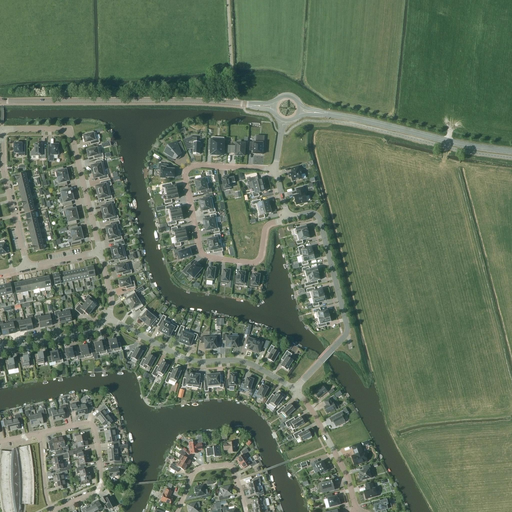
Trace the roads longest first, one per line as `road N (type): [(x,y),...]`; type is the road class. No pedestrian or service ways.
road 1 (residential): [(286,219),(267,226),(256,263),(199,251),(188,169),(274,171)]
road 2 (secondary): [(0,101),(242,104)]
road 3 (unclassified): [(293,389),(347,327),(317,216),(286,219)]
road 4 (unclassified): [(107,318),(174,355),(243,362),(293,389)]
road 5 (secondary): [(511,152),(320,113)]
road 6 (residential): [(99,252),(71,135),(1,130)]
road 7 (residential): [(50,511),(96,492),(98,448),(87,422),(39,432)]
road 8 (residential): [(1,130),(27,268)]
road 9 (residential): [(293,389),(348,480),(356,511)]
